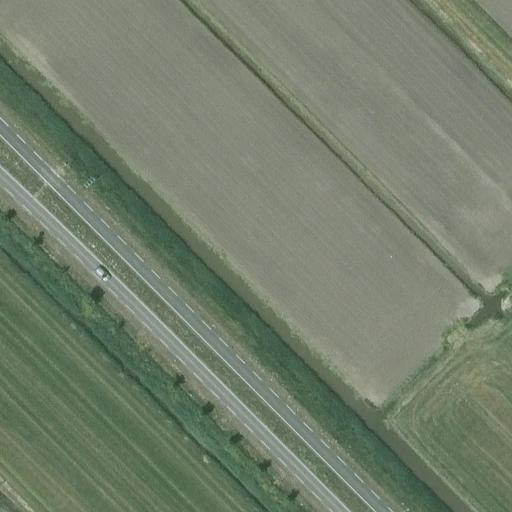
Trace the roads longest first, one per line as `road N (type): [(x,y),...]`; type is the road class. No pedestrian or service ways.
road 1 (secondary): [(382,511),(0,127)]
road 2 (secondary): [(0,179),(338,511)]
